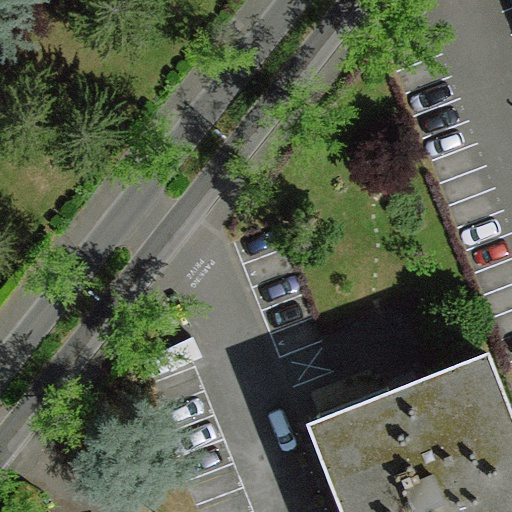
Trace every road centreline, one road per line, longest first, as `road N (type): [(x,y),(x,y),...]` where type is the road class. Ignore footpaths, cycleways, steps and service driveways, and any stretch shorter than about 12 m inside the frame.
road 1 (tertiary): [(0,450),(357,0)]
road 2 (tertiary): [(294,0),(0,371)]
